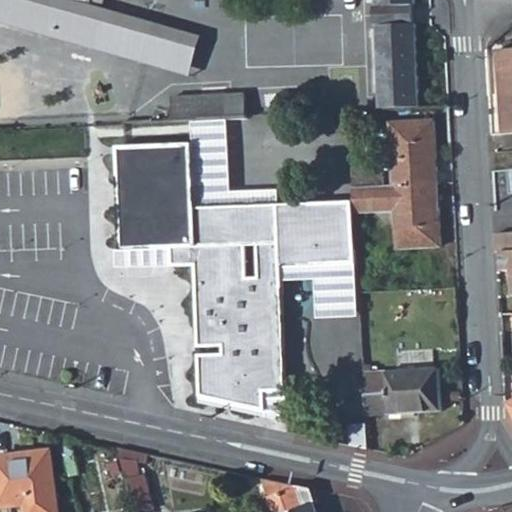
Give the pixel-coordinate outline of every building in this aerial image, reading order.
[(104,5),(105,0),(0,0),(0,13),(191,76),(204,37),(104,5)] [(377,8),(378,28),(416,26),(415,5),(377,8)] [(416,26),(378,28),(382,110),(423,108),(419,27),(416,26)] [(506,137),(511,135),(511,66),(502,67),(506,137)] [(175,119),(229,116),(228,95),(228,94),(174,97),(175,119)] [(229,116),(250,115),(249,94),(228,95),(229,116)] [(393,124),(396,186),(440,184),(436,122),(393,124)] [(196,140),(110,144),(115,250),(169,247),(170,267),(190,267),(193,398),(288,420),(280,265),(361,261),(358,213),(357,194),(199,201),(196,140)] [(396,186),(357,187),(357,194),(358,213),(397,211),(399,250),(444,247),(440,184),(396,186)] [(511,233),(498,235),(500,255),(505,254),(507,273),(511,272),(511,233)] [(374,368),(368,367),(370,417),(444,412),(442,370),(375,375),(374,368)] [(141,463),(142,453),(122,449),(126,461),(141,463)] [(62,511),(57,453),(0,457),(0,461),(5,507),(29,506),(29,511),(62,511)] [(322,511),(316,490),(267,480),(277,511),(322,511)]
